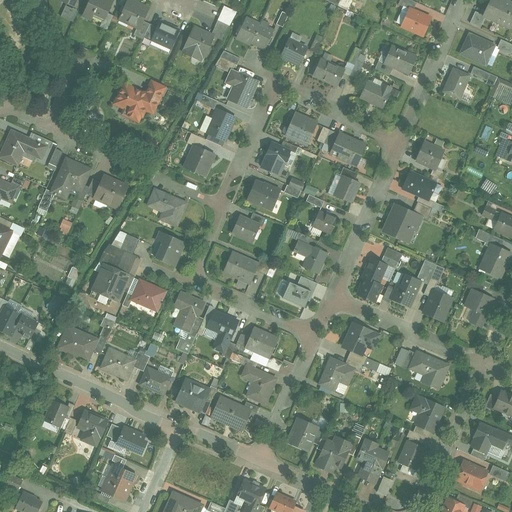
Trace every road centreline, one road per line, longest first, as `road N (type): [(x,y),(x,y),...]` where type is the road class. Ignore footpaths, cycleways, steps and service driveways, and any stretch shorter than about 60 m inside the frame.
road 1 (residential): [(401,142),(280,91),(270,97),(221,202)]
road 2 (residential): [(221,202),(199,261),(204,285),(315,336)]
road 3 (residential): [(0,346),(177,424)]
road 4 (residential): [(331,299),(401,142)]
road 5 (residential): [(420,511),(482,360)]
road 6 (residential): [(331,299),(482,360)]
road 7 (residential): [(401,142),(462,0)]
road 8 (residential): [(259,461),(315,336)]
road 9 (residential): [(44,0),(73,73),(50,125)]
road 10 (residential): [(259,461),(373,511)]
